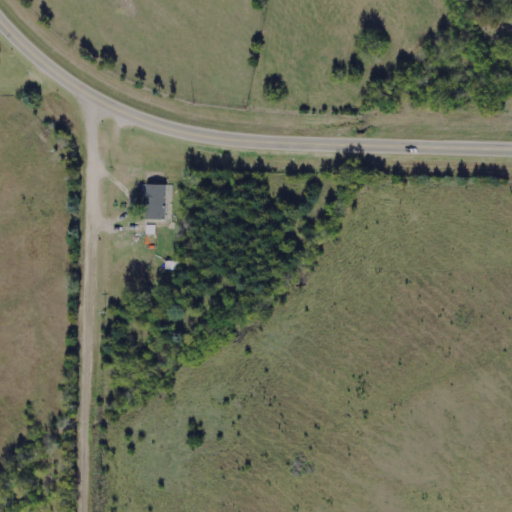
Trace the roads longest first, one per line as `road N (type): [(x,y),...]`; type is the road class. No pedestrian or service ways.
road 1 (tertiary): [(511,143),(288,139),(176,127),(76,89),(0,22)]
road 2 (residential): [(79,511),(89,95)]
